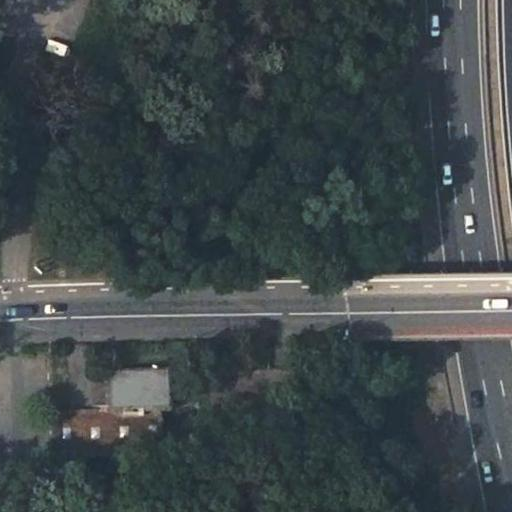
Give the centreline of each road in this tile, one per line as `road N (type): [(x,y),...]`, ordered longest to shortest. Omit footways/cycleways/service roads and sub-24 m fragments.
road 1 (unclassified): [(511,312),(0,321)]
road 2 (trunk): [(450,0),(461,207),(511,479)]
